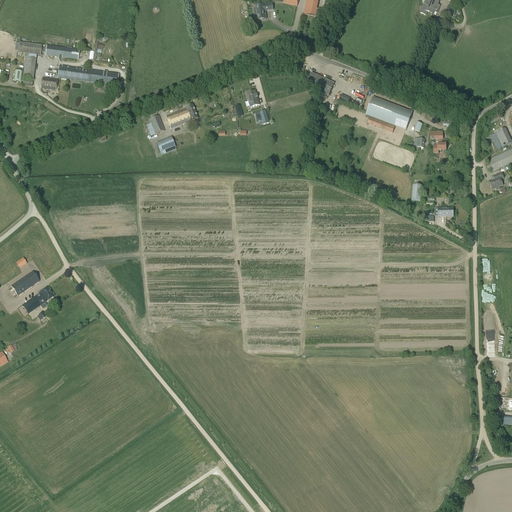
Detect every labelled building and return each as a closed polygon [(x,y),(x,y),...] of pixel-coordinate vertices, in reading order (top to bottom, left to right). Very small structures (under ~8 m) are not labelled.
[(311,0),(306,0),(304,15),(318,18),(318,13),(319,10),(316,9),(318,1),(311,0)] [(437,9),(440,0),(428,0),(425,7),(423,6),(420,14),(425,16),(427,13),(434,16),(435,13),(438,14),(439,10),(437,9)] [(265,12),(269,11),(268,5),(264,6),(264,5),(255,6),(256,10),(254,11),(254,17),(257,17),(257,20),(262,20),(262,21),(265,20),(265,19),(266,19),(265,12)] [(41,46),(19,44),(16,43),(15,51),(18,51),(18,53),(18,55),(21,56),(22,53),(26,54),(26,55),(36,56),(36,55),(40,55),(41,46)] [(46,46),(45,56),(58,58),(58,60),(61,60),(61,58),(78,60),(79,50),(46,46)] [(59,66),(57,78),(117,86),(118,74),(59,66)] [(15,71),(13,81),(20,82),(22,72),(15,71)] [(311,74),(306,86),(328,96),(334,84),(311,74)] [(42,79),(41,89),(56,91),(57,80),(42,79)] [(247,94),(246,94),(251,108),(259,106),(257,98),(257,95),(256,95),(255,91),(251,93),(251,92),(247,93),(247,94)] [(350,99),(341,96),(339,101),(347,105),(350,99)] [(373,98),(366,116),(405,130),(412,113),(373,98)] [(186,110),(166,117),(171,130),(190,122),(191,122),(193,126),(198,124),(197,120),(192,106),(185,109),(186,110)] [(265,112),(255,115),(258,122),(262,121),(264,125),(268,123),(265,112)] [(501,114),(488,121),(490,125),(503,118),(501,114)] [(150,124),(146,126),(150,137),(165,131),(159,116),(148,120),(150,124)] [(505,130),(491,136),(498,151),(511,144),(505,130)] [(442,140),(443,140),(444,131),(430,131),(430,140),(435,140),(435,144),(433,144),(433,154),(438,154),(438,151),(446,151),(446,145),(442,145),(442,140)] [(171,138),(156,144),(161,157),(176,151),(171,138)] [(511,149),(487,161),(492,172),(511,163),(511,149)] [(494,181),(489,183),(492,191),(495,190),(496,191),(498,191),(499,190),(500,189),(500,188),(503,186),(500,181),(504,180),(501,174),(492,178),(494,181)] [(413,186),(411,201),(421,201),(422,186),(413,186)] [(453,208),(438,208),(438,218),(453,217),(453,208)] [(23,258),(15,263),(19,269),(26,263),(23,258)] [(32,272),(11,287),(17,297),(39,282),(32,272)] [(38,295),(21,306),(27,316),(44,304),(54,297),(53,296),(54,296),(52,293),(52,294),(50,292),(51,291),(49,289),(48,289),(47,288),(38,295)] [(38,316),(37,318),(40,322),(44,319),(44,318),(46,317),(43,313),(41,314),(38,316)] [(511,398),(501,398),(499,410),(511,411),(511,398)]
